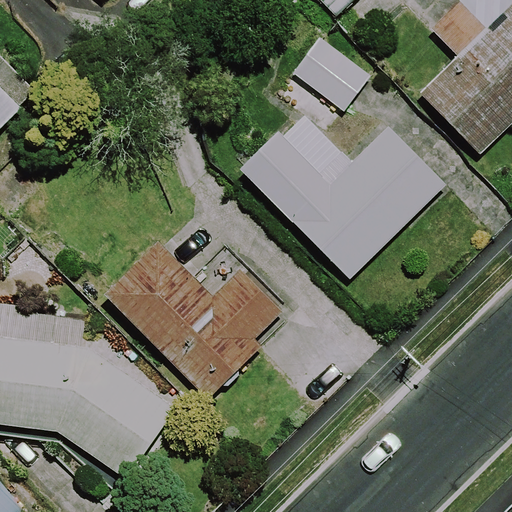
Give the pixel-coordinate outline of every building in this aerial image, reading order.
[(352,0),(306,0),(330,23),(352,0)] [(511,6),(484,36),(453,7),(427,34),(452,58),(412,100),(477,162),(511,124),(511,6)] [(366,80),(315,41),(271,99),(322,137),(366,80)] [(0,127),(30,98),(0,67),(0,127)] [(381,144),(363,126),(312,176),(274,137),(237,174),(344,284),(439,190),(388,138),(381,144)] [(194,291),(155,251),(105,301),(205,402),(257,350),(248,341),(276,314),(224,261),(194,291)] [(169,420),(109,356),(0,340),(0,428),(58,436),(107,478),(169,420)] [(0,511),(15,511),(0,495),(0,511)]
